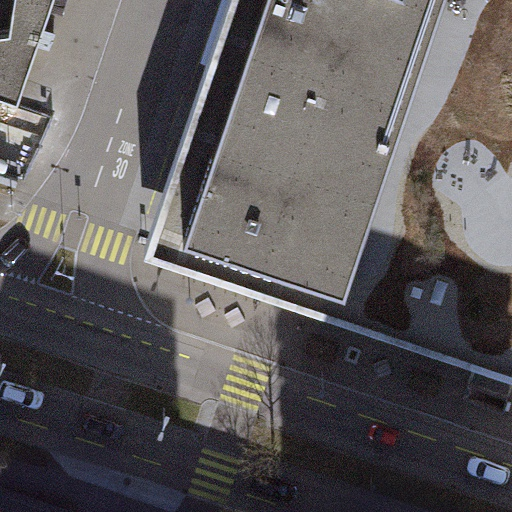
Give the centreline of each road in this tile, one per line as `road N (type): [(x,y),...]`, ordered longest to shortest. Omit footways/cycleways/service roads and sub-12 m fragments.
road 1 (secondary): [(511,487),(121,356)]
road 2 (secondary): [(0,392),(133,434),(217,471),(361,511)]
road 3 (residential): [(121,356),(106,283),(119,118)]
road 4 (residential): [(119,118),(46,222),(0,269)]
road 5 (secondary): [(121,356),(0,315)]
road 6 (residential): [(159,0),(119,118)]
